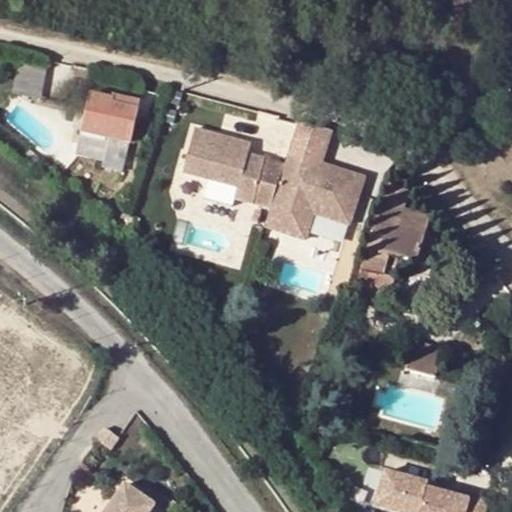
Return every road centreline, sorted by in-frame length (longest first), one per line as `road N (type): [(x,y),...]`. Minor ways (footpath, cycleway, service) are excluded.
road 1 (residential): [(511,254),(406,147),(349,123),(0,35)]
road 2 (residential): [(142,353),(170,379),(263,511)]
road 3 (residential): [(0,225),(142,353)]
road 4 (residential): [(142,353),(44,511)]
